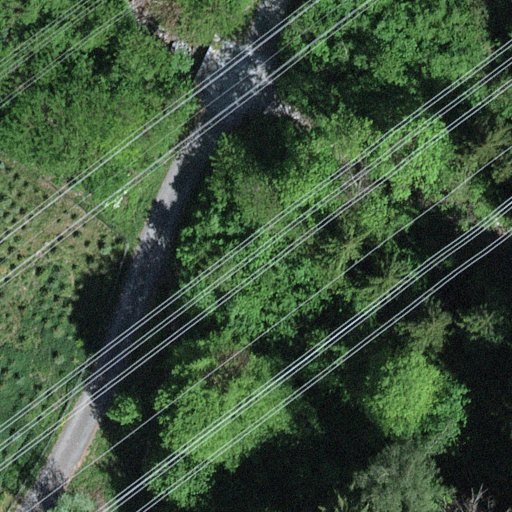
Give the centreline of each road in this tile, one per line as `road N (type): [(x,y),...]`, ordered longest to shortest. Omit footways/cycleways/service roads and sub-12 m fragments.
road 1 (track): [(271,0),(128,308),(14,511)]
road 2 (track): [(149,511),(174,209)]
